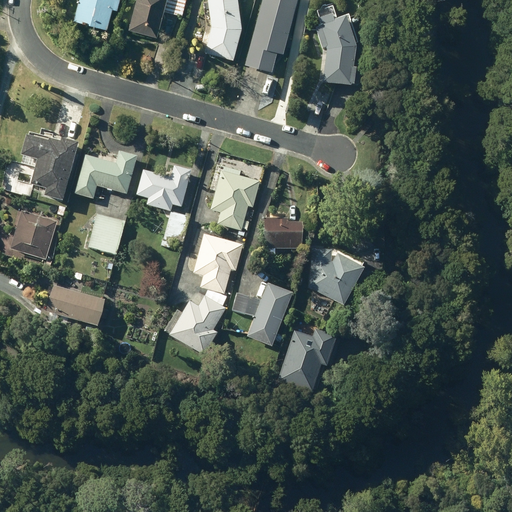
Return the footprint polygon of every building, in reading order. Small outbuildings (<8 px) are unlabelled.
[(77,0),(72,21),(105,30),(111,10),(115,11),(118,0),(77,0)] [(134,0),(127,31),(155,38),(162,12),(181,17),(185,0),(134,0)] [(235,0),(206,0),(210,26),(203,53),(231,61),(240,29),(235,0)] [(260,0),(243,65),(271,72),(276,53),(281,54),(295,0),(260,0)] [(317,20),(319,29),(314,30),(320,50),(324,49),(326,53),(322,85),(349,88),(349,87),(352,87),(352,86),(358,87),(361,66),(352,65),(353,49),(344,19),(332,22),(331,16),(317,20)] [(35,158),(28,183),(43,187),(41,194),(60,200),(76,141),(58,136),(57,140),(45,137),(45,139),(24,133),(18,154),(35,158)] [(84,154),(72,193),(91,198),(95,185),(125,194),(136,154),(118,149),(114,163),(84,154)] [(146,197),(144,204),(169,211),(171,204),(180,206),(190,169),(172,165),(169,177),(142,169),(135,194),(146,197)] [(238,175),(239,171),(223,167),(222,171),(219,170),(210,210),(219,212),(216,225),(238,230),(237,234),(243,236),(244,231),(240,231),(246,205),(252,207),(258,180),(238,175)] [(59,205),(56,214),(63,215),(65,207),(59,205)] [(56,221),(20,210),(9,248),(45,259),(56,221)] [(170,212),(161,245),(169,248),(171,241),(182,244),(189,217),(170,212)] [(96,213),(86,247),(114,255),(124,221),(96,213)] [(285,217),(262,217),(262,248),(264,248),(264,257),(273,257),(273,248),(299,248),(299,220),(285,220),(285,217)] [(192,273),(202,276),(199,287),(223,294),(230,269),(234,270),(241,244),(203,234),(192,273)] [(329,261),(330,249),(311,248),(309,287),(341,305),(362,266),(356,263),(358,260),(342,252),(340,255),(335,252),(330,261),(329,261)] [(106,258),(104,267),(110,270),(113,260),(106,258)] [(231,311),(253,316),(245,336),(270,347),(273,340),(279,343),(283,335),(276,332),(291,293),(266,283),(260,299),(235,293),(231,311)] [(87,322),(83,337),(99,341),(101,333),(94,331),(102,299),(52,286),(49,299),(42,298),(40,307),(45,308),(42,321),(69,328),(71,318),(87,322)] [(211,329),(224,308),(204,295),(197,306),(189,301),(167,334),(201,356),(216,332),(211,329)] [(293,331),(277,380),(310,391),(319,363),(325,365),(334,335),(313,328),(311,336),(293,331)]
